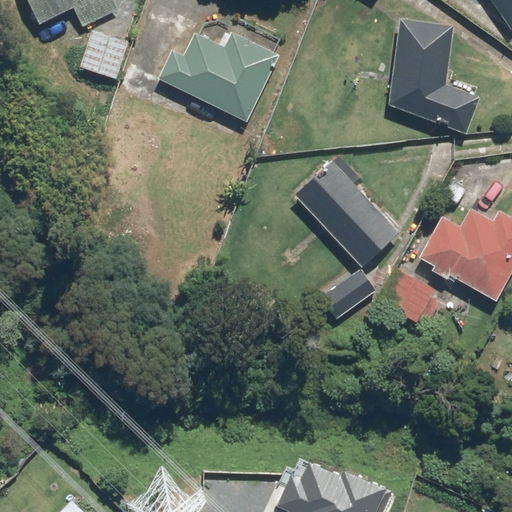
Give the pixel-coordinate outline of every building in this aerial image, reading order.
[(21,0),(34,25),(68,9),(78,28),(114,11),(109,0),(21,0)] [(511,0),(484,0),(508,33),(511,30),(511,0)] [(475,99),(441,86),(448,28),(394,21),(384,106),(461,136),(475,99)] [(112,80),(124,43),(88,32),(77,69),(112,80)] [(168,52),(154,80),(241,123),(274,57),(227,34),(219,48),(191,35),(180,58),(168,52)] [(161,107),(122,93),(89,183),(128,197),(161,107)] [(327,162),(289,196),(356,269),(394,235),(350,187),(359,178),(339,156),(330,165),(327,162)] [(437,218),(413,259),(490,302),(511,263),(511,221),(494,212),(488,223),(465,210),(455,228),(437,218)] [(431,291),(394,270),(375,303),(412,324),(414,321),(423,326),(436,302),(427,297),(431,291)] [(356,271),(316,299),(330,320),(371,292),(356,271)] [(292,460),(277,498),(298,506),(295,511),(375,511),(389,478),(341,459),(339,466),(306,452),(301,464),(292,460)] [(59,511),(77,511),(68,503),(59,511)]
